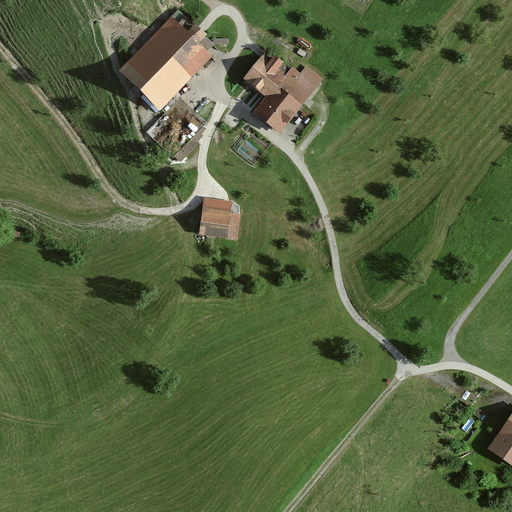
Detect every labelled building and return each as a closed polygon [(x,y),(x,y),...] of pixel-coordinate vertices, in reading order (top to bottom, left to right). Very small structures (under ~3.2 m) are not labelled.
[(211,34),(199,24),(194,29),(179,13),(121,72),(162,112),(219,53),(205,40),(211,34)] [(271,48),(246,78),(268,96),(255,112),(282,135),(307,105),(305,104),(326,80),(310,67),(289,92),(283,86),(297,70),(271,48)] [(196,113),(202,102),(196,99),(190,110),(196,113)] [(203,146),(196,139),(177,157),(185,164),(203,146)] [(240,217),(229,216),(230,203),(203,200),(199,233),(221,236),(221,237),(237,239),(240,217)] [(511,467),(511,417),(489,452),(511,467)]
